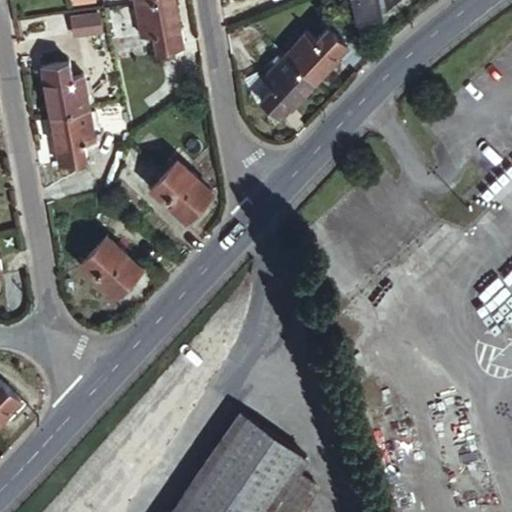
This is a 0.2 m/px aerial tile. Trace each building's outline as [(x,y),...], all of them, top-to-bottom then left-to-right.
[(175,0),(136,0),(145,49),(159,47),(161,59),(174,56),(173,45),(183,43),(175,0)] [(353,0),(358,19),(384,12),(381,0),(353,0)] [(75,34),(102,29),(99,11),(72,15),(75,34)] [(285,50),(315,79),(350,44),(327,22),(315,34),(308,27),(285,50)] [(280,115),(315,79),(285,50),(261,76),(268,83),(258,93),(280,115)] [(43,64),(51,111),(89,104),(83,70),(74,71),(71,58),(43,64)] [(89,104),(51,111),(60,161),(88,156),(85,138),(94,136),(89,104)] [(173,154),(147,183),(181,216),(207,186),(173,154)] [(105,231),(79,259),(115,291),(140,264),(105,231)] [(0,419),(22,396),(1,375),(0,376),(0,419)] [(244,417),(178,511),(275,511),(310,463),(244,417)]
